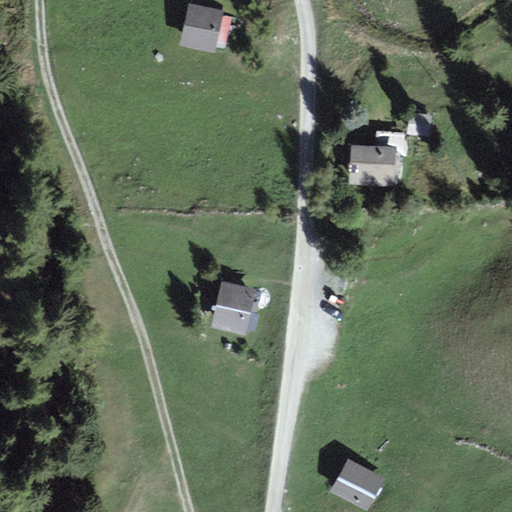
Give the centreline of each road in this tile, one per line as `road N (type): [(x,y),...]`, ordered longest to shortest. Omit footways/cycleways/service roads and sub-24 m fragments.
road 1 (track): [(195,511),(134,313),(48,83),(43,0)]
road 2 (track): [(274,511),(311,215),(310,0)]
